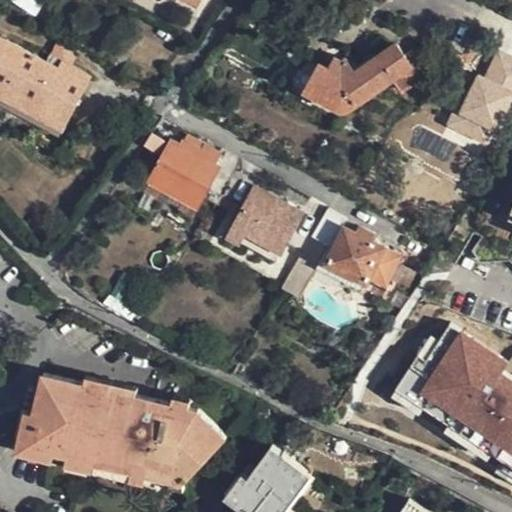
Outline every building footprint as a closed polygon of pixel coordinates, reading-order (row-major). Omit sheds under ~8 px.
[(0,94),(3,96),(5,93),(34,108),(38,102),(48,108),(42,121),(63,131),(92,75),(61,59),(59,64),(0,33),(0,94)] [(336,53),(330,65),(322,60),(305,89),(343,108),(350,108),(413,65),(396,41),(357,68),(347,54),(342,56),(336,53)] [(511,55),(489,45),(451,130),(490,148),(511,99),(511,55)] [(0,94),(0,106),(59,138),(63,131),(42,121),(48,108),(38,102),(34,108),(5,93),(3,96),(0,94)] [(198,207),(213,182),(221,166),(215,163),(221,153),(207,144),(203,151),(184,140),(181,145),(172,140),(164,153),(151,181),(198,207)] [(223,187),(219,195),(245,209),(229,236),(239,242),(245,232),(282,252),(295,227),(303,211),(258,186),(250,198),(226,184),(223,187)] [(328,207),(312,235),(333,247),(326,262),(364,280),(367,282),(370,278),(383,284),(401,253),(394,249),(374,238),(377,232),(362,224),(359,231),(345,225),(348,217),(328,207)] [(276,262),(282,252),(245,232),(239,242),(276,262)] [(312,235),(283,287),(295,295),(312,267),(359,290),(364,280),(326,262),(333,247),(312,235)] [(393,416),(511,454),(511,390),(499,386),(511,352),(444,330),(441,342),(419,335),(393,416)] [(224,440),(225,437),(197,411),(42,375),(26,446),(169,479),(171,470),(190,475),(193,472),(196,469),(199,466),(200,464),(203,462),(203,461),(208,456),(209,455),(209,454),(211,453),(211,452),(212,452),(213,451),(214,449),(215,449),(215,448),(217,447),(220,443),(224,440)] [(257,408),(253,410),(253,415),(254,418),(257,420),(260,420),(263,420),(266,418),(267,416),(267,413),(266,410),(263,408),(261,407),(257,408)] [(297,511),(289,506),(285,503),(307,471),(273,445),(250,477),(241,488),(255,498),(245,510),(243,511),(297,511)] [(187,495),(184,482),(169,479),(26,446),(23,457),(187,495)] [(187,479),(190,475),(171,470),(169,479),(184,482),(187,479)] [(312,476),(307,471),(285,503),(289,506),(312,476)] [(226,495),(245,510),(255,498),(241,488),(250,477),(243,472),(226,495)] [(431,511),(411,499),(406,506),(415,511),(431,511)]
